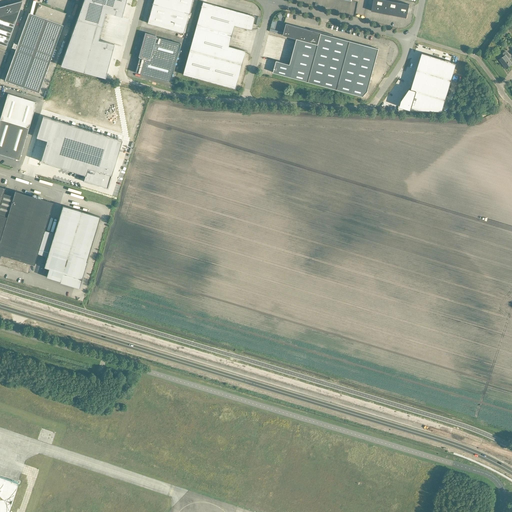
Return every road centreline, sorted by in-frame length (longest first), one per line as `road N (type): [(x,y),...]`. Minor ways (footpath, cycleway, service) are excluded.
road 1 (unclassified): [(503,511),(499,482),(488,475),(0,327)]
road 2 (primary): [(0,306),(437,438),(511,471)]
road 3 (primary): [(511,458),(452,432),(0,294)]
road 4 (unclassified): [(243,101),(369,105),(412,38)]
road 5 (unclassified): [(412,38),(270,1)]
road 6 (unclassified): [(122,77),(187,97),(243,101)]
